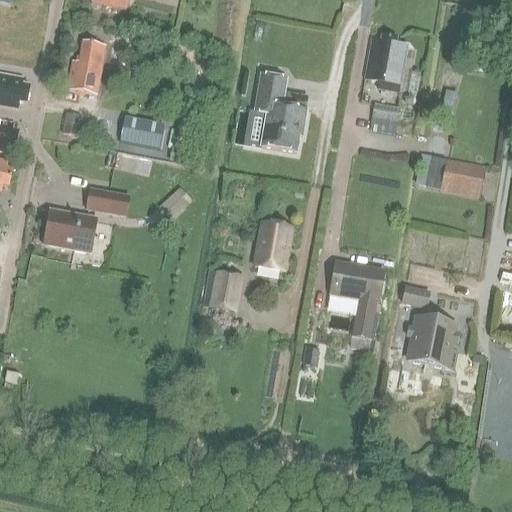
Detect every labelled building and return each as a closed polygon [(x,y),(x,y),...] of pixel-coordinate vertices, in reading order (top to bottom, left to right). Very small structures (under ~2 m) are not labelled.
[(91,0),(91,4),(126,11),(127,0),(91,0)] [(376,83),(380,84),(384,85),(399,88),(406,49),(395,47),(396,41),(381,38),(380,44),(371,43),(364,81),(376,83)] [(96,98),(105,48),(82,45),(78,66),(72,65),(68,93),(96,98)] [(306,113),(281,109),(286,82),(260,77),(254,115),(266,117),(260,149),(296,156),(300,130),(303,131),(306,113)] [(21,82),(0,78),(0,107),(16,111),(17,104),(26,106),(29,90),(20,89),(21,82)] [(437,109),(435,124),(456,127),(460,94),(448,92),(446,110),(437,109)] [(415,110),(417,101),(412,100),(408,101),(407,106),(410,109),(415,110)] [(374,108),(369,133),(394,138),(399,113),(374,108)] [(76,138),(79,118),(65,116),(61,135),(76,138)] [(163,128),(124,120),(119,144),(159,152),(163,128)] [(16,150),(19,134),(12,133),(13,126),(0,124),(0,153),(8,155),(9,149),(16,150)] [(169,164),(183,167),(186,152),(172,150),(169,164)] [(8,188),(11,172),(5,171),(6,165),(0,163),(0,192),(1,187),(8,188)] [(445,164),(439,193),(479,201),(485,172),(445,164)] [(89,196),(85,216),(125,223),(129,203),(89,196)] [(174,197),(159,210),(170,223),(185,210),(174,197)] [(43,248),(90,257),(97,225),(49,216),(43,248)] [(254,270),(282,275),(290,231),(262,226),(254,270)] [(376,306),(382,274),(336,266),(330,298),(358,303),(352,339),(369,342),(375,305),(376,306)] [(234,317),(240,281),(211,276),(204,312),(234,317)] [(35,315),(42,286),(29,283),(22,311),(35,315)] [(407,283),(402,307),(427,311),(431,287),(407,283)] [(452,373),(455,359),(456,356),(448,354),(453,329),(416,321),(407,364),(452,373)] [(318,353),(305,351),(303,367),(316,369),(318,353)] [(483,360),(473,358),(472,366),(481,368),(483,360)]
